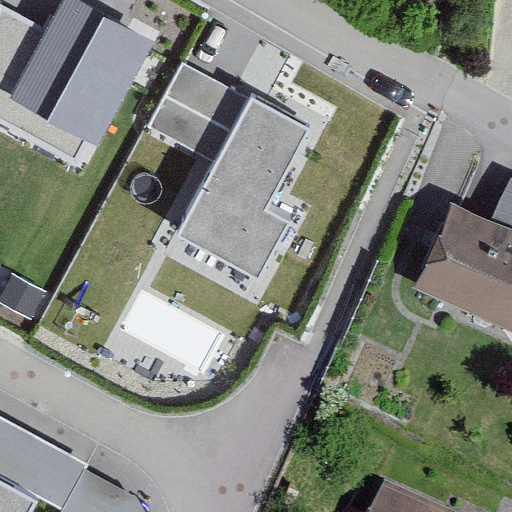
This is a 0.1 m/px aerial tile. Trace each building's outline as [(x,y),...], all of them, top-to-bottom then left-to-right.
[(446,0),(402,0),(414,19),(446,0)] [(147,46),(70,4),(17,100),(94,142),(147,46)] [(194,50),(156,114),(199,139),(237,75),(194,50)] [(305,134),(254,106),(182,237),(257,278),(285,228),(261,215),(305,134)] [(511,329),(511,228),(453,203),(416,288),(511,329)] [(0,511),(27,511),(31,506),(0,489),(0,511)] [(432,511),(381,491),(372,511),(432,511)]
